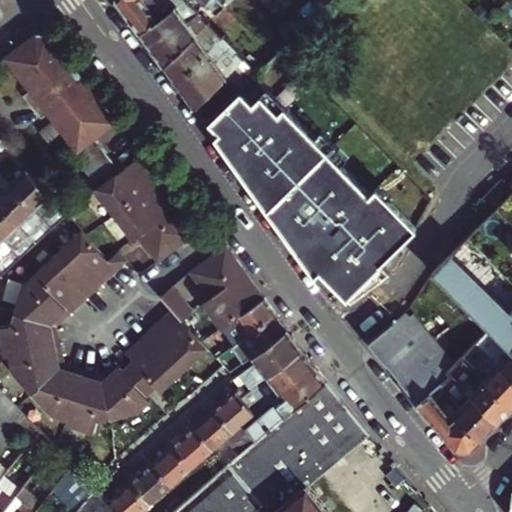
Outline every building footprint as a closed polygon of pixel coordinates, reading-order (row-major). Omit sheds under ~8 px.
[(117,0),(141,31),(176,5),(172,0),(117,0)] [(141,31),(152,47),(197,12),(184,0),(172,0),(176,5),(141,31)] [(210,0),(206,5),(217,15),(226,7),(219,1),(218,0),(210,0)] [(166,66),(197,35),(208,24),(209,23),(197,12),(152,47),(166,66)] [(177,80),(221,37),(215,30),(202,41),(197,35),(166,66),(177,80)] [(43,58),(42,57),(55,44),(47,34),(35,35),(22,45),(40,61),(43,58)] [(196,106),(243,59),(221,37),(177,80),(196,106)] [(41,85),(45,81),(65,63),(68,61),(55,44),(42,57),(43,58),(40,61),(27,75),(35,83),(41,85)] [(27,75),(40,61),(22,45),(7,56),(27,75)] [(32,106),(47,93),(41,85),(35,83),(27,75),(7,56),(4,60),(29,93),(23,97),(32,106)] [(41,85),(47,93),(72,73),(65,63),(45,81),(41,85)] [(66,86),(70,91),(83,79),(83,78),(79,81),(72,73),(47,93),(51,98),(53,97),(66,86)] [(60,99),(72,114),(96,95),(83,79),(70,91),(60,99)] [(77,152),(93,140),(84,130),(72,114),(60,99),(70,91),(66,86),(53,97),(51,98),(38,111),(43,118),(47,114),(77,152)] [(265,87),(259,93),(277,110),(283,104),(265,87)] [(240,89),(207,121),(220,139),(232,155),(242,166),(241,167),(258,192),(259,191),(268,204),(267,204),(285,229),(286,228),(297,243),(347,296),(410,233),(409,232),(369,191),(283,104),(277,110),(259,93),(251,101),(240,89)] [(32,106),(38,111),(51,98),(47,93),(32,106)] [(72,114),(84,130),(108,110),(96,95),(72,114)] [(29,108),(32,106),(23,97),(21,99),(29,108)] [(35,115),(38,111),(32,106),(29,108),(35,115)] [(93,140),(96,137),(116,120),(108,110),(84,130),(93,140)] [(39,121),(43,118),(38,111),(35,115),(39,121)] [(0,153),(9,145),(0,134),(0,153)] [(113,159),(104,148),(96,137),(93,140),(77,152),(75,154),(72,156),(80,166),(91,180),(98,188),(121,168),(113,159)] [(121,168),(98,188),(97,189),(135,240),(140,236),(159,262),(196,235),(139,158),(122,170),(121,168)] [(51,215),(62,205),(47,189),(29,169),(12,184),(36,210),(41,205),(51,215)] [(0,203),(28,235),(45,220),(36,210),(12,184),(0,195),(0,203)] [(375,185),(369,191),(409,232),(415,226),(375,185)] [(511,194),(497,210),(505,217),(511,210),(511,194)] [(0,233),(14,248),(28,235),(0,203),(0,233)] [(45,220),(53,229),(67,216),(70,213),(62,205),(51,215),(45,220)] [(36,244),(45,236),(53,229),(45,220),(28,235),(36,244)] [(23,285),(11,324),(0,325),(0,330),(5,355),(10,355),(13,371),(52,413),(66,418),(65,423),(93,432),(97,419),(135,412),(148,400),(145,397),(122,371),(115,363),(100,376),(63,364),(56,326),(127,263),(118,253),(109,261),(82,232),(23,285)] [(0,260),(14,248),(0,233),(0,260)] [(14,248),(22,257),(36,244),(28,235),(14,248)] [(511,282),(467,239),(433,274),(487,326),(496,335),(511,349),(511,282)] [(211,256),(212,257),(228,246),(227,244),(211,256)] [(228,246),(212,257),(192,272),(210,298),(205,302),(224,328),(239,318),(266,297),(228,246)] [(0,260),(0,267),(4,273),(22,257),(14,248),(0,260)] [(172,312),(148,333),(125,354),(132,362),(155,388),(158,391),(174,377),(195,358),(205,349),(181,322),(193,311),(172,288),(160,298),(172,312)] [(239,318),(250,334),(277,314),(266,297),(239,318)] [(371,341),(420,401),(432,388),(449,371),(446,368),(454,360),(413,309),(410,313),(405,309),(371,341)] [(254,355),(288,329),(277,314),(250,334),(247,336),(251,342),(247,345),(254,355)] [(511,375),(511,349),(496,335),(487,326),(474,339),(511,375)] [(256,358),(258,361),(292,334),(291,332),(288,329),(254,355),(256,358)] [(242,397),(304,350),(292,334),(258,361),(229,382),(236,390),(242,397)] [(511,403),(511,375),(474,339),(460,354),(463,357),(482,375),(511,403)] [(207,351),(205,349),(195,358),(197,359),(207,351)] [(264,407),(282,391),(316,366),(304,350),(242,397),(251,407),(259,401),(264,407)] [(500,420),(511,406),(511,403),(482,375),(478,379),(459,361),(463,357),(460,354),(454,360),(446,368),(449,371),(500,420)] [(197,359),(195,358),(174,377),(175,379),(197,359)] [(145,397),(155,388),(132,362),(122,371),(145,397)] [(228,436),(241,454),(327,381),(316,366),(282,391),(285,396),(248,427),(244,423),(236,429),(228,436)] [(483,437),(500,420),(449,371),(432,388),(475,430),(483,437)] [(175,379),(174,377),(158,391),(159,393),(175,379)] [(172,511),(257,511),(262,507),(267,511),(330,511),(308,484),(370,433),(327,381),(241,454),(172,511)] [(483,437),(475,430),(432,388),(420,401),(434,418),(458,447),(473,448),(483,437)] [(0,444),(15,426),(25,414),(0,390),(0,444)] [(236,429),(244,423),(256,413),(251,407),(242,397),(236,390),(216,407),(236,429)] [(135,412),(138,412),(150,402),(148,400),(135,412)] [(251,407),(256,413),(264,407),(259,401),(251,407)] [(215,447),(228,436),(236,429),(216,407),(196,425),(215,447)] [(32,440),(40,430),(25,414),(15,426),(32,440)] [(194,465),(215,447),(196,425),(175,442),(194,465)] [(47,458),(56,447),(40,430),(32,440),(30,442),(47,458)] [(172,482),(194,465),(175,442),(154,461),(172,482)] [(151,500),(172,482),(154,461),(133,479),(151,500)] [(84,503),(97,488),(74,465),(60,480),(84,503)] [(17,494),(22,488),(4,474),(0,479),(0,484),(15,497),(17,494)] [(119,511),(137,511),(151,500),(133,479),(108,500),(119,511)] [(0,511),(2,511),(4,510),(15,497),(0,484),(0,511)] [(119,511),(108,500),(97,488),(84,503),(77,511),(119,511)] [(4,510),(6,511),(14,511),(24,500),(17,494),(15,497),(4,510)] [(36,510),(41,505),(44,501),(35,494),(28,503),(36,510)] [(2,511),(34,511),(36,510),(28,503),(24,500),(14,511),(6,511),(4,510),(2,511)]
